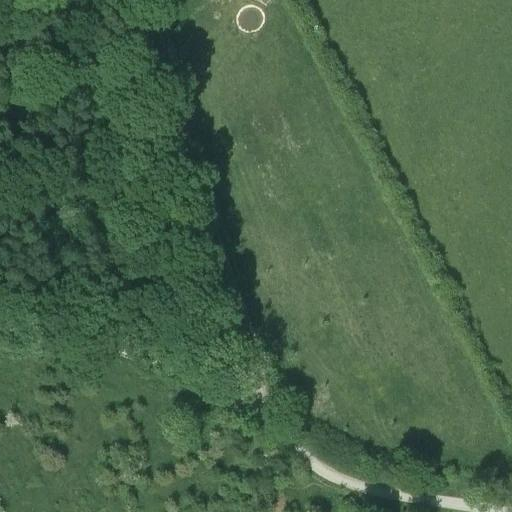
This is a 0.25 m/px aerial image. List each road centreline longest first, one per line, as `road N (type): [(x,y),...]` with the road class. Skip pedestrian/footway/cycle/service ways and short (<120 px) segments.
road 1 (unclassified): [(0,327),(166,362),(235,396),(286,444),(340,479),(495,511)]
road 2 (track): [(253,410),(251,331),(202,197),(154,0)]
